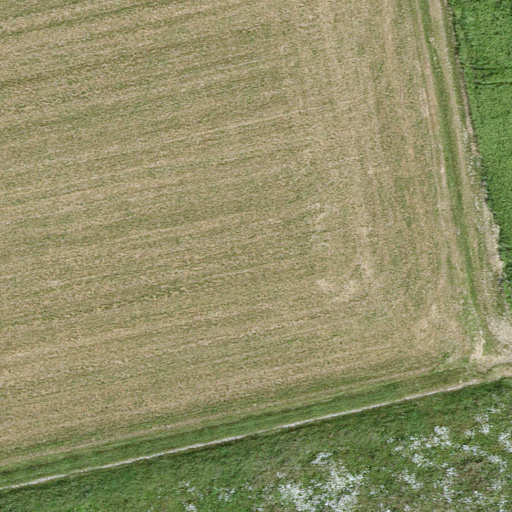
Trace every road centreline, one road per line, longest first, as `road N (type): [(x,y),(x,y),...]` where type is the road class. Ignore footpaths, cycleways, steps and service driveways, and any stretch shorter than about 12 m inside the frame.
road 1 (track): [(511,366),(0,485)]
road 2 (track): [(511,337),(487,303),(433,0)]
